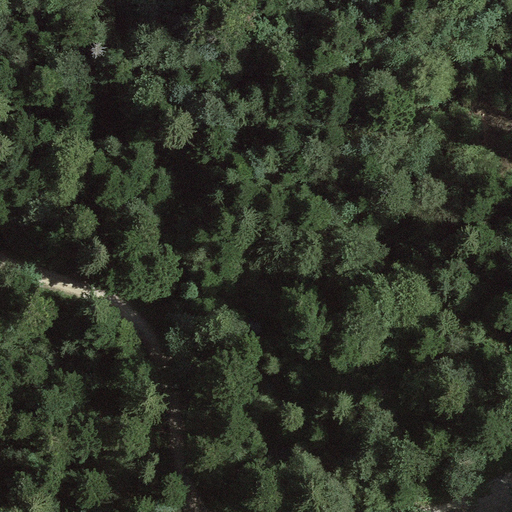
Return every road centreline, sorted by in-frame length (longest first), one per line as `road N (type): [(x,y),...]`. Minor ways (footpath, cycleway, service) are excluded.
road 1 (unknown): [(145,327),(477,507)]
road 2 (track): [(198,511),(159,354),(145,327),(127,309),(0,263)]
